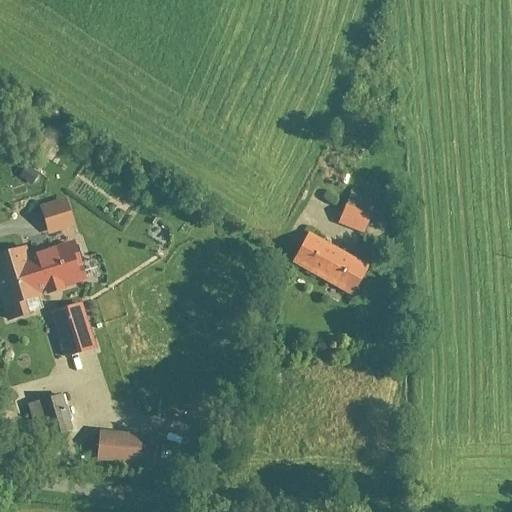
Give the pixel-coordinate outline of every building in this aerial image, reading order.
[(344,177),(324,215),(353,230),(373,192),(344,177)] [(56,188),(28,198),(38,225),(66,215),(56,188)] [(359,255),(296,222),(277,259),(340,292),(359,255)] [(30,250),(0,259),(0,313),(4,327),(45,315),(39,298),(87,283),(74,244),(33,257),(30,250)] [(83,305),(45,317),(60,362),(98,349),(83,305)] [(33,402),(37,429),(69,425),(66,397),(33,402)] [(131,423),(87,420),(84,457),(128,460),(131,423)]
